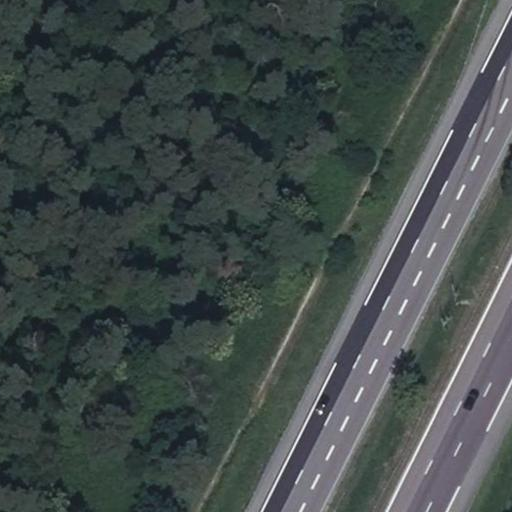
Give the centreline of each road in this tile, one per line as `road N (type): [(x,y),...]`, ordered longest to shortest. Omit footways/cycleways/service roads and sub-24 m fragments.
road 1 (track): [(195,511),(452,0)]
road 2 (trunk): [(511,62),(289,511)]
road 3 (trunk): [(416,511),(511,322)]
